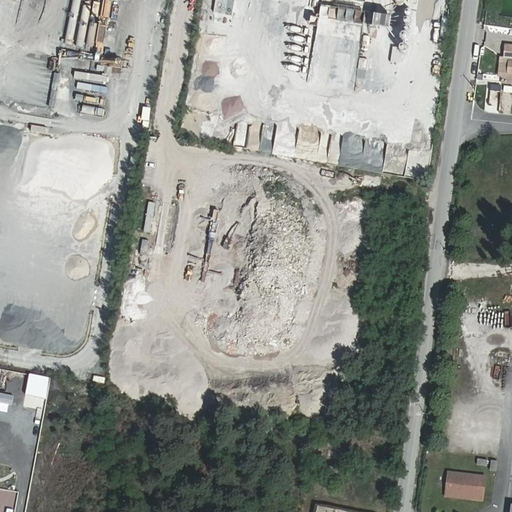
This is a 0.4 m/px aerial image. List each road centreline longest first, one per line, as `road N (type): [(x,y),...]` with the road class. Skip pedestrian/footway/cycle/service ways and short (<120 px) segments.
road 1 (tertiary): [(405,511),(473,0)]
road 2 (unknown): [(159,288),(185,303),(276,317),(317,288),(332,240),(318,192),(289,164),(164,133)]
road 3 (unknown): [(258,0),(289,102),(324,116),(365,117)]
road 4 (unknown): [(164,133),(152,266),(159,288)]
road 5 (unknown): [(365,117),(392,115),(412,98),(427,20),(423,0)]
road 6 (unclassified): [(187,0),(164,133)]
